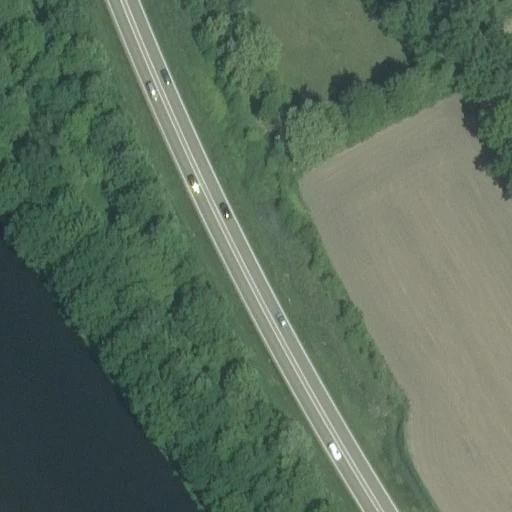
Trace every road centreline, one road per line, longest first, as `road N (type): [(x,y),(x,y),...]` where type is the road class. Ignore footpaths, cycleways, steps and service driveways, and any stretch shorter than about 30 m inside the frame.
road 1 (primary): [(382,511),(224,229),(123,0)]
road 2 (unclassified): [(511,115),(473,0)]
